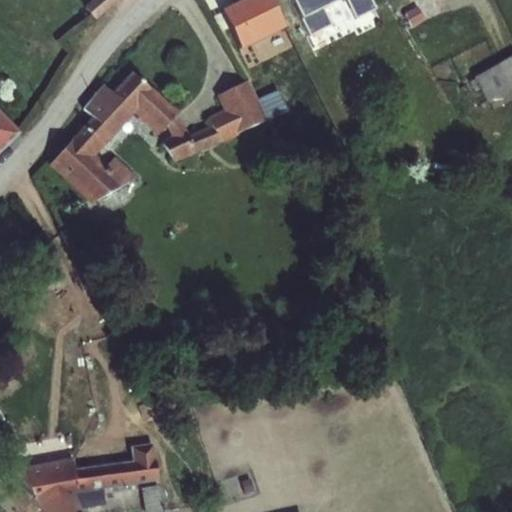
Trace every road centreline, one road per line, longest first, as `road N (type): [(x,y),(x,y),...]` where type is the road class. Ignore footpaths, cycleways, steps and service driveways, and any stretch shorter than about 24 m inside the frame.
road 1 (unclassified): [(8,172),(156,441),(175,511)]
road 2 (track): [(438,511),(374,389),(348,184)]
road 3 (residential): [(8,172),(148,0)]
